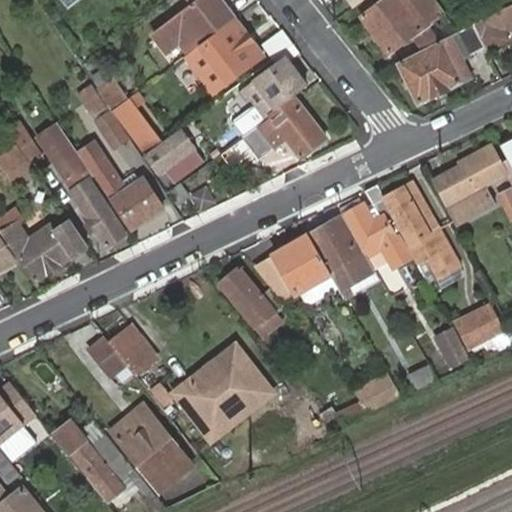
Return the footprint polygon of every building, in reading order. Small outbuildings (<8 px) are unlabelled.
[(180,47),(186,56),(194,50),(195,49),(200,46),(235,20),(220,0),(201,0),(153,35),(167,55),(180,47)] [(422,50),(456,33),(431,0),(383,0),(361,17),(387,52),(411,36),(422,50)] [(511,3),(474,23),(485,46),(487,51),(507,40),(501,29),(511,23),(511,3)] [(202,48),(200,46),(195,49),(199,55),(204,51),(227,83),(263,57),(237,23),(202,48)] [(422,50),(398,63),(419,105),(470,78),(460,58),(453,45),(461,41),(467,55),(485,46),(474,23),(456,33),(422,50)] [(271,60),(292,45),(283,33),(263,49),(271,60)] [(461,41),(453,45),(460,58),(467,55),(461,41)] [(293,96),(301,90),(306,86),(284,57),(238,92),(244,101),(250,97),(259,109),(246,120),(253,131),(271,117),(269,114),(293,96)] [(127,99),(114,78),(97,89),(111,110),(127,99)] [(325,138),(293,96),(269,114),(271,117),(253,131),(243,138),(259,159),(287,139),(300,157),(325,138)] [(211,104),(189,121),(199,136),(222,120),(211,104)] [(91,114),(108,141),(121,132),(104,105),(91,114)] [(121,116),(144,149),(157,140),(133,107),(121,116)] [(189,121),(181,127),(182,130),(191,142),(199,136),(189,121)] [(35,137),(109,247),(127,235),(90,179),(53,125),(35,137)] [(191,142),(182,130),(147,155),(160,174),(168,168),(174,178),(199,160),(196,155),(197,154),(193,149),(195,148),(191,142)] [(244,139),(221,152),(229,167),(252,155),(244,139)] [(511,141),(500,147),(511,170),(511,141)] [(19,143),(0,156),(0,167),(15,190),(39,174),(19,143)] [(490,145),(456,162),(457,167),(448,171),(459,193),(443,202),(455,225),(492,207),(481,185),(509,171),(501,155),(496,157),(490,145)] [(91,166),(134,230),(165,210),(143,178),(126,189),(107,161),(98,167),(95,163),(91,166)] [(448,171),(431,180),(443,202),(459,193),(448,171)] [(383,199),(376,186),(364,192),(380,219),(372,223),(363,206),(343,217),(364,253),(381,244),(395,269),(417,259),(383,199)] [(417,259),(419,263),(429,258),(439,279),(458,269),(413,186),(383,199),(417,259)] [(200,217),(217,208),(206,187),(189,196),(200,217)] [(503,222),(511,217),(511,188),(511,187),(490,198),(503,222)] [(331,275),(347,302),(381,282),(364,253),(343,217),(309,238),(331,275)] [(21,226),(6,235),(37,280),(88,247),(71,222),(55,232),(52,227),(32,241),(21,226)] [(331,275),(309,238),(274,258),(296,297),(331,275)] [(0,270),(15,261),(0,239),(0,270)] [(275,311),(264,297),(242,268),(221,286),(261,335),(266,330),(263,325),(277,313),(275,311)] [(275,311),(285,303),(274,289),(264,297),(275,311)] [(490,303),(451,322),(453,326),(467,351),(505,332),(490,303)] [(266,330),(261,335),(265,340),(284,324),(277,313),(263,325),(266,330)] [(85,348),(101,338),(92,324),(76,334),(85,348)] [(128,364),(136,374),(157,358),(131,325),(111,341),(128,364)] [(467,351),(453,326),(432,337),(450,370),(471,358),(467,351)] [(111,341),(107,337),(91,349),(112,377),(128,364),(111,341)] [(237,341),(169,392),(211,447),(278,394),(237,341)] [(438,379),(429,364),(406,375),(414,390),(438,379)] [(0,392),(0,443),(37,415),(12,384),(0,393),(0,392)] [(371,396),(376,407),(403,395),(396,384),(371,396)] [(345,411),(351,419),(368,412),(361,403),(345,411)] [(324,412),(331,428),(347,422),(340,413),(335,407),(324,412)] [(340,413),(347,422),(351,419),(345,411),(340,413)] [(145,451),(135,460),(160,492),(174,480),(170,473),(188,459),(168,434),(157,442),(147,429),(136,439),(145,451)] [(66,445),(71,452),(86,441),(93,450),(98,445),(86,430),(66,445)] [(88,479),(107,504),(122,490),(118,484),(132,473),(106,439),(98,445),(93,450),(86,441),(71,452),(91,477),(88,479)] [(3,451),(0,452),(0,484),(2,489),(18,482),(3,451)] [(128,478),(153,511),(160,511),(163,511),(166,510),(136,471),(128,478)] [(205,471),(180,484),(187,495),(211,482),(205,471)] [(0,509),(0,511),(39,511),(23,491),(0,509)]
